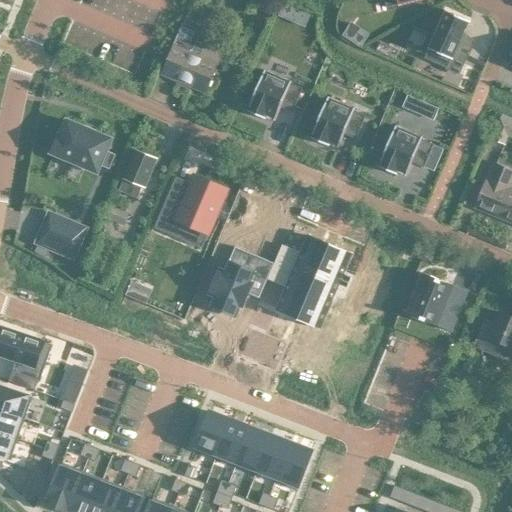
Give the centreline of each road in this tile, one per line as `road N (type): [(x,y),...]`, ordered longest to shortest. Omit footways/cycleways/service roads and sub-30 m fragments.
road 1 (residential): [(399,451),(0,301)]
road 2 (residential): [(48,0),(17,77),(0,169)]
